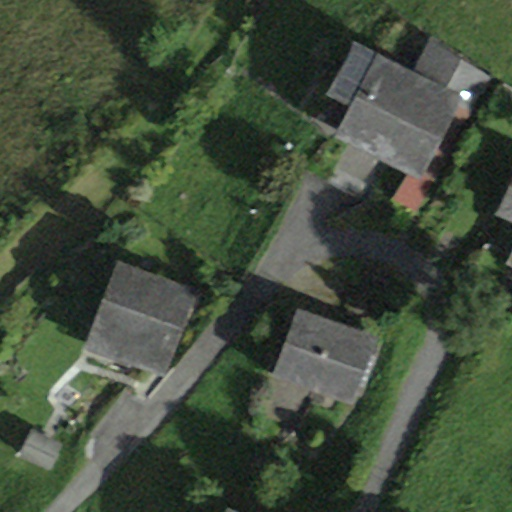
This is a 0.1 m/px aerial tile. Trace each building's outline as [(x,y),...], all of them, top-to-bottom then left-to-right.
[(401,203),(422,214),(490,84),(436,49),(417,87),(363,59),(331,123),(419,168),(401,203)] [(132,278),(107,344),(163,366),(188,300),(132,278)] [(307,326),(279,316),(252,390),(281,400),(307,326)] [(312,326),(295,372),(364,398),(381,352),(368,347),(312,326)] [(37,437),(28,457),(50,468),(60,449),(37,437)]
